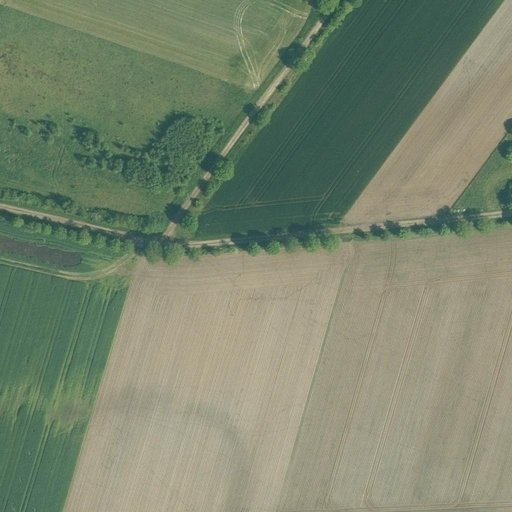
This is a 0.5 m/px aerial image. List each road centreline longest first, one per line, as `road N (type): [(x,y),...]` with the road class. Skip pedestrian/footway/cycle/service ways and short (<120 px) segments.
road 1 (residential): [(0,206),(188,246),(511,215)]
road 2 (track): [(155,243),(330,0)]
